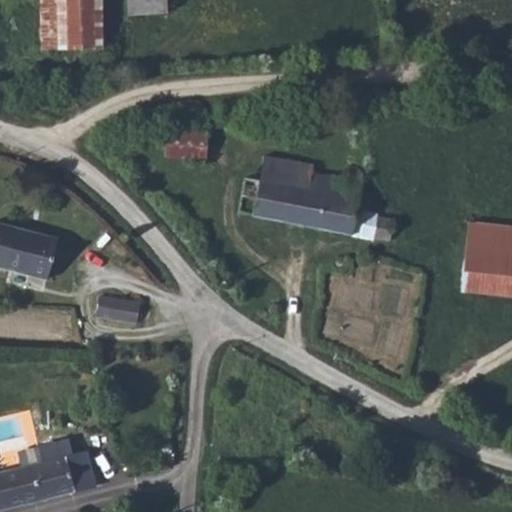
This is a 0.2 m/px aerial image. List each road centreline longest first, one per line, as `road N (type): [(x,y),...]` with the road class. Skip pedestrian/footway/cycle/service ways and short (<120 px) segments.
road 1 (unclassified): [(511,60),(102,100),(62,146)]
road 2 (unclassified): [(213,305),(399,407),(511,458)]
road 3 (unclassified): [(62,146),(213,305)]
road 4 (unclassified): [(213,305),(188,491)]
